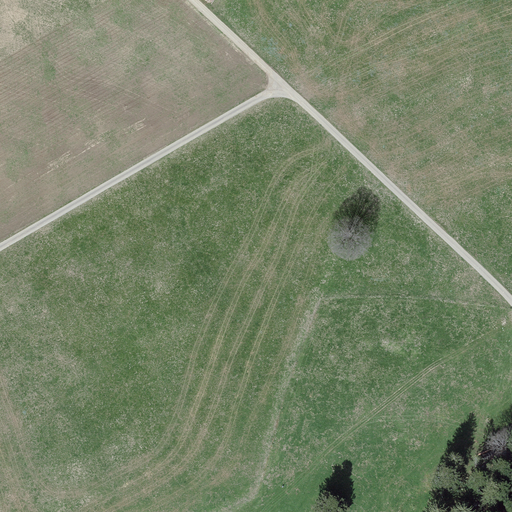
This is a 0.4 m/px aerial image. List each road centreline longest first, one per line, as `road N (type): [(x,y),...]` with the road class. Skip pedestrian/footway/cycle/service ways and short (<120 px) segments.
road 1 (unclassified): [(511,301),(192,0)]
road 2 (track): [(0,249),(282,86)]
